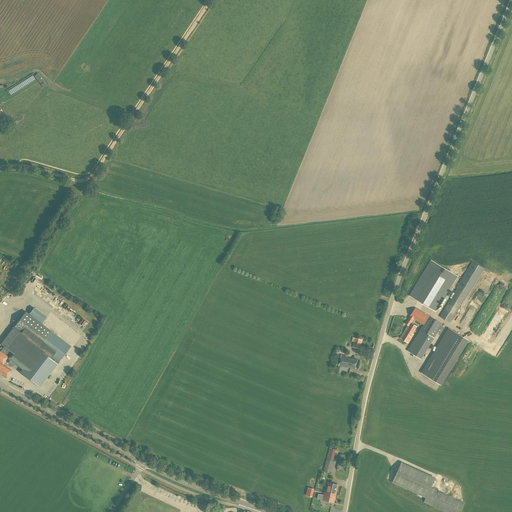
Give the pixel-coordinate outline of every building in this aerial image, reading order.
[(457,276),(431,260),(409,295),(436,311),(457,276)] [(469,294),(484,268),(472,261),(457,287),(458,288),(440,317),(450,323),(467,293),(469,294)] [(493,271),(487,282),(491,285),(498,274),(493,271)] [(442,324),(439,322),(429,316),(415,307),(410,317),(407,321),(411,323),(413,319),(414,319),(423,325),(420,330),(408,351),(421,359),(434,338),(437,333),(439,335),(444,327),(441,325),(442,324)] [(26,311),(13,327),(1,344),(4,347),(0,352),(0,351),(0,373),(6,377),(10,371),(2,365),(5,361),(13,367),(15,364),(22,369),(20,372),(40,387),(71,346),(41,323),(46,317),(33,308),(28,313),(26,311)] [(405,330),(400,338),(408,343),(413,335),(412,334),(417,327),(411,323),(408,328),(407,327),(406,330),(405,330)] [(463,336),(449,328),(422,373),(436,381),(440,384),(467,339),(463,336)] [(360,349),(362,340),(354,338),(352,347),(360,349)] [(355,369),(357,360),(347,357),(347,356),(341,355),(339,366),(348,368),(348,367),(355,369)] [(337,453),(338,450),(336,449),(329,448),(324,471),(330,473),(335,453),(337,453)] [(401,463),(393,482),(426,497),(424,502),(445,511),(460,511),(464,503),(448,496),(431,488),(433,482),(435,478),(401,463)] [(334,503),(338,484),(328,482),(326,492),(324,492),(322,500),(334,503)] [(387,501),(382,511),(393,511),(395,509),(402,511),(403,508),(387,501)]
